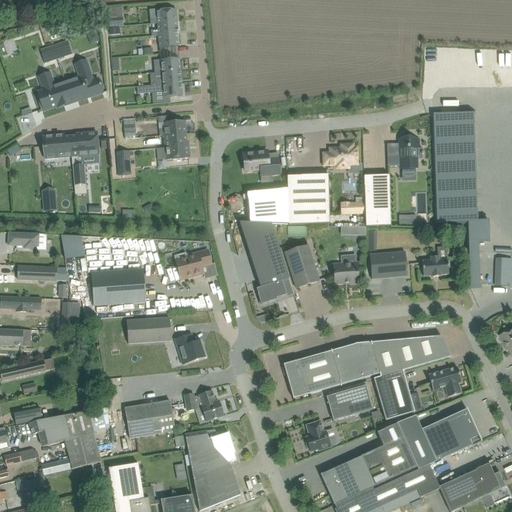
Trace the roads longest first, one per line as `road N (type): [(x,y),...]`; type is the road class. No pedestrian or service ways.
road 1 (unclassified): [(249,342),(347,314),(457,310),(511,417)]
road 2 (unclassified): [(249,342),(218,230),(216,139)]
road 3 (unclassified): [(216,139),(416,111)]
road 4 (unclassified): [(289,511),(238,365),(249,342)]
road 5 (unclassified): [(45,118),(205,107)]
